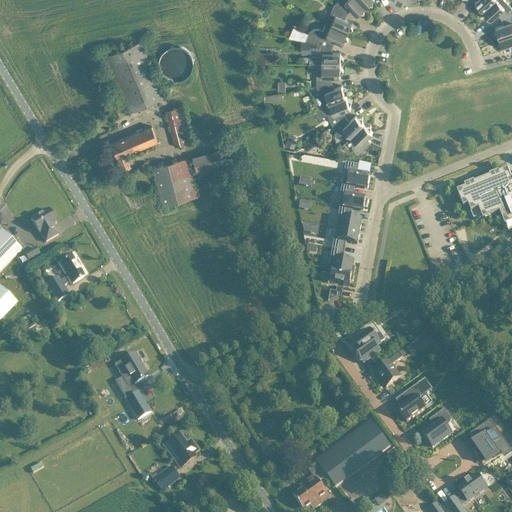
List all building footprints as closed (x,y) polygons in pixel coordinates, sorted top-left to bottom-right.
[(338,0),(334,4),(345,12),(350,7),(357,15),(359,13),(364,13),(364,8),(366,6),(359,0),(338,0)] [(477,0),(475,2),(477,4),(477,8),(481,9),(483,11),(494,0),(477,0)] [(511,12),(511,7),(505,0),(494,0),(483,11),(485,12),(485,17),(489,17),(491,20),(499,13),(503,18),(511,12)] [(343,18),(345,12),(334,4),(326,24),(347,33),(349,30),(353,29),(351,24),(352,22),(343,18)] [(500,39),(511,34),(511,12),(503,18),(506,24),(496,27),(497,29),(495,34),(499,36),(500,39)] [(310,41),(330,46),(333,40),(343,44),(344,42),(348,40),(347,35),(347,33),(326,24),(323,29),(320,28),(317,28),(315,29),(313,29),(310,30),(309,32),(306,40),(310,41)] [(511,34),(500,39),(501,41),(499,45),(503,47),(504,50),(511,47),(511,34)] [(140,41),(104,56),(128,113),(164,97),(140,41)] [(330,53),(330,46),(310,41),(310,64),(317,64),(341,65),(341,62),(344,59),(341,55),(341,53),(330,53)] [(193,65),(193,62),(192,59),(191,55),(189,52),(186,49),(183,47),(179,46),(175,45),(171,46),(168,47),(165,49),(162,51),(160,54),(158,58),(158,62),(158,66),(159,70),(161,73),(163,76),(166,78),(169,79),(173,80),(176,80),(180,80),(184,78),(187,75),(190,72),(192,69),(193,65)] [(276,53),(266,53),(268,63),(276,63),(276,53)] [(341,65),(317,64),(317,86),(330,83),(330,77),(340,77),(340,74),(344,70),(341,67),(341,65)] [(324,105),(325,105),(346,97),(345,94),(347,90),(343,88),(342,86),(332,89),(330,83),(317,86),(319,92),(313,94),(318,108),(324,105)] [(328,114),(333,125),(344,118),(341,112),(351,108),(350,105),(352,101),(347,98),(346,97),(325,105),(324,105),(318,108),(316,109),(319,116),(328,114)] [(120,103),(110,107),(115,119),(125,115),(120,103)] [(193,141),(183,105),(165,110),(174,146),(193,141)] [(346,141),(347,140),(348,140),(348,141),(349,139),(352,137),(351,137),(364,124),(363,122),(363,117),(357,117),(356,115),(348,123),(344,118),(333,125),(337,130),(342,135),(347,140),(346,141)] [(366,125),(364,124),(351,137),(352,137),(349,139),(348,141),(348,140),(347,140),(346,141),(349,145),(353,145),(353,148),(358,153),(361,153),(370,144),(371,141),(367,138),(373,132),(371,130),(371,125),(366,125)] [(151,126),(120,139),(110,143),(116,156),(122,170),(130,166),(124,153),(134,149),(135,150),(157,141),(151,126)] [(197,130),(199,141),(208,139),(206,129),(197,130)] [(286,144),(294,148),(297,141),(289,137),(286,144)] [(309,142),(303,146),(307,151),(312,148),(319,143),(315,138),(309,142)] [(229,171),(223,148),(192,156),(198,180),(229,171)] [(197,196),(187,158),(152,167),(162,206),(197,196)] [(342,186),(357,188),(368,191),(371,176),(357,174),(359,166),(347,163),(342,186)] [(468,206),(471,213),(474,220),(481,217),(483,221),(500,214),(505,227),(511,223),(511,178),(508,169),(465,186),(466,189),(457,192),(463,208),(468,206)] [(357,188),(342,186),(338,208),(340,208),(340,209),(352,211),(364,213),(366,199),(355,197),(357,188)] [(337,228),(360,233),(363,221),(351,219),(352,211),(340,209),(337,228)] [(46,211),(44,210),(41,212),(41,214),(31,220),(39,234),(40,233),(46,243),(58,235),(52,226),(56,224),(48,210),(46,211)] [(360,233),(337,228),(333,249),(345,251),(346,243),(358,245),(360,233)] [(21,251),(1,232),(0,232),(0,273),(21,251)] [(36,248),(32,250),(36,258),(41,256),(36,248)] [(329,270),(353,274),(355,262),(343,260),(345,251),(333,249),(329,270)] [(506,249),(485,258),(488,266),(510,257),(506,249)] [(64,257),(66,260),(58,265),(67,278),(61,281),(58,277),(46,284),(58,303),(69,296),(64,287),(70,283),(71,285),(87,276),(82,268),(81,269),(74,256),(74,255),(73,255),(71,252),(68,251),(65,253),(64,257)] [(329,270),(326,282),(350,287),(353,274),(329,270)] [(337,287),(335,299),(339,298),(342,298),(343,288),(337,287)] [(0,288),(0,322),(17,305),(0,288)] [(413,306),(403,310),(407,315),(415,309),(413,306)] [(27,335),(37,329),(33,324),(24,329),(27,335)] [(358,347),(354,350),(358,355),(360,354),(363,358),(366,356),(369,360),(380,353),(376,348),(380,345),(374,336),(378,333),(371,324),(355,335),(358,339),(354,342),(358,347)] [(438,326),(433,329),(438,336),(443,332),(438,326)] [(424,336),(419,339),(424,346),(429,343),(424,336)] [(134,354),(125,359),(114,365),(122,378),(128,386),(133,383),(133,385),(148,377),(134,354)] [(374,372),(386,389),(402,378),(393,366),(403,359),(399,354),(374,372)] [(459,354),(453,358),(458,364),(464,360),(459,354)] [(411,368),(417,379),(423,375),(417,364),(411,368)] [(425,380),(396,401),(401,408),(398,410),(407,423),(426,409),(419,399),(432,390),(425,380)] [(20,406),(36,397),(32,390),(23,395),(24,397),(22,398),(18,401),(20,406)] [(138,392),(125,400),(138,421),(151,413),(138,392)] [(433,448),(452,434),(446,427),(450,423),(451,420),(444,411),(433,419),(438,424),(423,435),(433,448)] [(511,452),(491,421),(471,434),(476,441),(472,444),(476,449),(474,451),(482,463),(484,461),(486,464),(494,458),(493,455),(499,451),(504,458),(511,453),(511,452)] [(335,488),(342,483),(390,448),(371,422),(316,461),(317,463),(308,470),(313,477),(300,487),(303,490),(294,497),(304,511),(313,505),(316,509),(329,499),(318,483),(327,477),(335,488)] [(181,468),(188,463),(196,457),(195,455),(199,452),(191,441),(186,445),(183,441),(184,441),(180,434),(172,440),(167,444),(178,460),(176,462),(181,468)] [(171,468),(170,469),(167,466),(151,478),(153,481),(161,492),(179,479),(171,468)] [(464,511),(461,507),(486,489),(477,476),(469,481),(466,483),(466,484),(458,489),(464,496),(457,501),(455,498),(445,505),(450,511),(464,511)] [(508,510),(511,507),(511,498),(508,493),(500,500),(508,510)] [(380,496),(374,500),(379,506),(384,502),(380,496)] [(443,511),(437,503),(428,510),(429,511),(443,511)]
